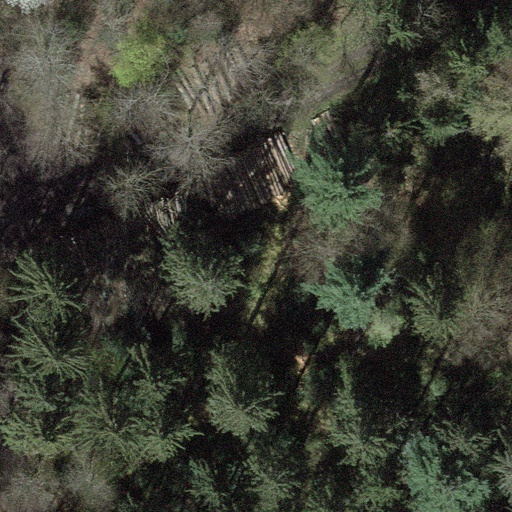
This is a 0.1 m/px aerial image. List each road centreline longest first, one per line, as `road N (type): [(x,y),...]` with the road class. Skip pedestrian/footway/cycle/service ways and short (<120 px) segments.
road 1 (track): [(0,246),(327,72)]
road 2 (track): [(494,0),(327,72)]
